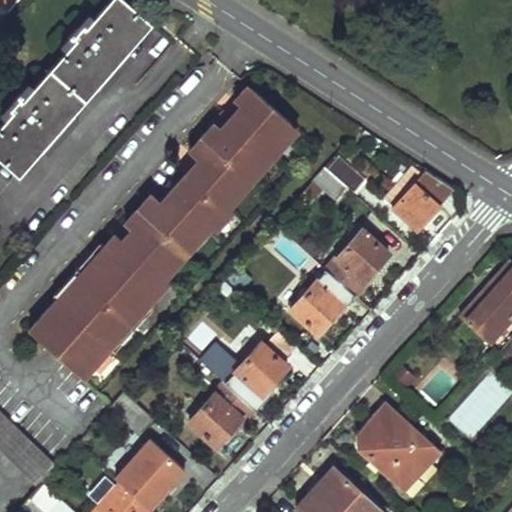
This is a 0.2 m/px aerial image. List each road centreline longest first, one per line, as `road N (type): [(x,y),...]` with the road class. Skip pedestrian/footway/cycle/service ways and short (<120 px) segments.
road 1 (residential): [(225,511),(508,195)]
road 2 (residential): [(204,0),(508,195)]
